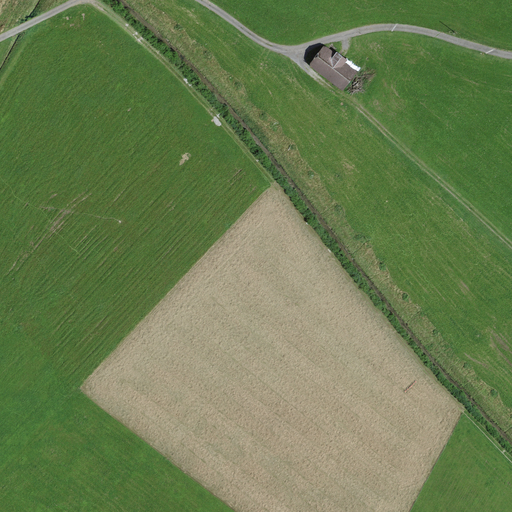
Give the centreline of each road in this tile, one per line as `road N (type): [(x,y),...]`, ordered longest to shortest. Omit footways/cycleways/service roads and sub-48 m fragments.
road 1 (track): [(511,459),(447,393),(221,118),(87,0)]
road 2 (track): [(511,55),(385,26),(287,50),(204,0)]
road 3 (track): [(287,50),(511,243)]
